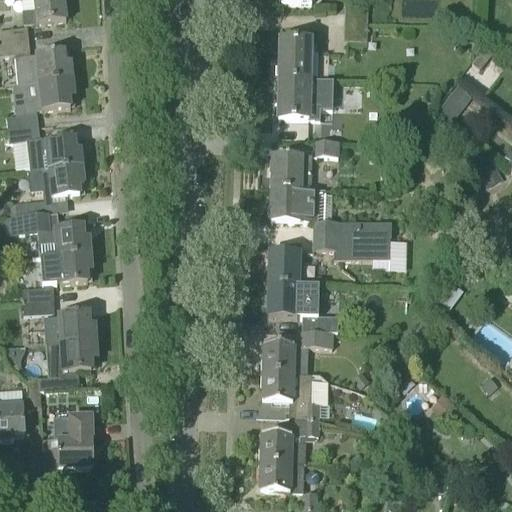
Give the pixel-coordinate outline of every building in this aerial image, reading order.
[(62,0),(33,0),(35,15),(22,16),(24,31),(65,26),(62,0)] [(311,10),(311,0),(280,0),(281,9),(311,10)] [(0,36),(0,49),(27,47),(26,34),(0,36)] [(279,85),(309,85),(310,46),(280,45),(279,85)] [(0,62),(29,59),(27,47),(0,49),(0,62)] [(479,75),(491,60),(483,54),(471,69),(479,75)] [(72,86),(70,69),(65,69),(64,58),(37,61),(15,63),(18,91),(28,90),(72,86)] [(278,125),(308,126),(319,126),(319,114),(331,115),(331,86),(309,85),(279,85),(278,125)] [(36,117),(42,116),(70,114),(69,102),(74,102),(72,86),(28,90),(18,91),(14,91),(17,122),(6,123),(8,136),(37,133),(36,117)] [(435,116),(450,128),(471,102),(457,90),(435,116)] [(46,145),(39,146),(37,133),(8,136),(9,149),(12,148),(15,177),(30,176),(30,178),(42,177),(49,176),(82,173),(80,156),(75,157),(73,145),(46,148),(46,145)] [(391,150),(405,150),(405,138),(392,138),(391,150)] [(340,165),(340,150),(315,148),(314,164),(340,165)] [(272,161),(271,194),(300,196),(301,162),(272,161)] [(501,185),(493,169),(481,175),(489,191),(501,185)] [(82,173),(49,176),(42,177),(45,205),(80,201),(78,189),(84,189),(82,173)] [(300,196),(271,194),(271,212),(268,214),(268,221),(270,224),(270,227),(314,229),(314,220),(309,220),(310,207),(307,207),(307,197),(300,196)] [(46,207),(17,210),(18,222),(47,220),(46,207)] [(454,241),(461,226),(446,219),(440,234),(454,241)] [(39,264),(40,264),(90,260),(89,243),(84,244),(83,233),(50,236),(49,220),(47,220),(18,222),(5,224),(6,239),(37,237),(39,264)] [(341,256),(341,264),(390,263),(390,243),(391,229),(334,228),(333,230),(314,230),(313,243),(341,244),(340,256),(341,256)] [(313,255),(340,256),(341,244),(313,243),(313,255)] [(270,256),(269,289),(297,290),(298,257),(270,256)] [(90,260),(40,264),(42,292),(60,290),(87,288),(86,277),(91,276),(90,260)] [(462,296),(449,286),(434,306),(447,316),(462,296)] [(297,306),(297,290),(269,289),(267,323),(310,324),(309,338),(332,339),(333,324),(318,323),(319,306),(297,306)] [(52,306),(51,293),(21,294),(22,307),(52,306)] [(53,319),(52,306),(22,307),(23,321),(53,319)] [(46,351),(61,350),(94,348),(93,331),(88,331),(88,320),(60,322),(45,323),(46,351)] [(332,339),(309,338),(309,339),(300,338),(300,353),(331,354),(332,339)] [(40,397),(68,396),(79,395),(77,377),(91,376),(90,365),(95,364),(94,348),(61,350),(46,351),(48,383),(39,384),(40,397)] [(263,351),(263,380),(292,381),(292,352),(263,351)] [(8,366),(19,366),(19,355),(8,355),(8,366)] [(391,357),(377,374),(389,384),(403,367),(391,357)] [(361,393),(370,386),(362,376),(354,383),(361,393)] [(292,381),(263,380),(262,409),(289,409),(288,425),(317,426),(317,422),(327,422),(328,410),(326,410),(326,411),(309,410),(310,381),(292,381)] [(499,392),(489,381),(482,388),(492,399),(499,392)] [(41,414),(40,397),(39,384),(26,384),(28,415),(41,414)] [(459,417),(444,403),(433,414),(447,428),(459,417)] [(24,440),(23,412),(0,413),(0,446),(13,446),(13,441),(24,440)] [(53,445),(51,445),(42,445),(42,454),(58,454),(58,475),(93,474),(91,422),(69,422),(68,423),(53,424),(53,445)] [(317,426),(288,425),(288,437),(303,438),(303,442),(317,442),(317,426)] [(393,438),(395,430),(386,427),(383,435),(393,438)] [(260,470),(290,471),(303,471),(304,450),(291,450),(291,442),(261,441),(260,470)] [(303,471),(290,471),(260,470),(259,498),(303,500),(303,471)] [(302,511),(315,511),(316,500),(303,500),(302,511)]
